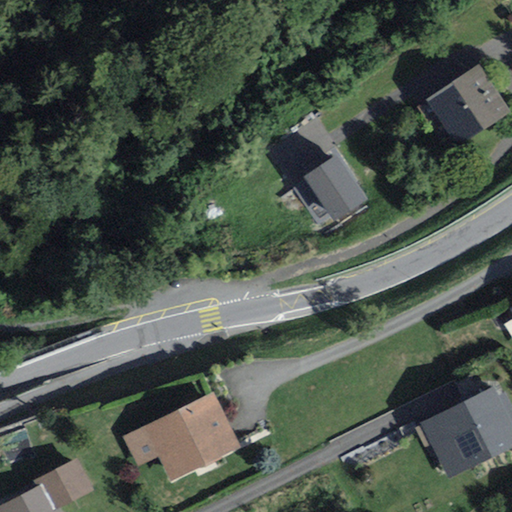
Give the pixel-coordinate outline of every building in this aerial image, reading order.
[(503,110),(479,72),(435,99),(459,137),(503,110)] [(340,155),(307,176),(336,221),(368,201),(340,155)] [(511,421),(494,388),(420,427),(446,479),(511,446),(511,421)] [(237,446),(212,396),(128,438),(139,461),(160,451),(173,477),(237,446)] [(90,490),(78,462),(36,480),(40,490),(3,506),(5,511),(59,511),(56,505),(90,490)]
